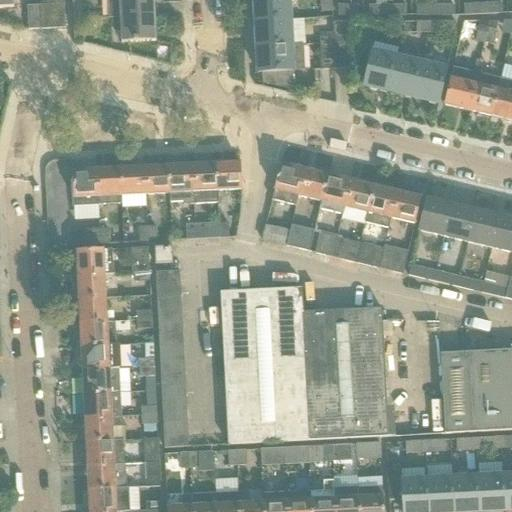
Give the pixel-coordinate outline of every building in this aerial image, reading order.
[(12,0),(0,0),(0,9),(14,8),(12,0)] [(71,0),(73,24),(82,23),(80,0),(71,0)] [(107,0),(108,20),(120,19),(153,17),(152,0),(107,0)] [(255,21),(255,23),(289,21),(288,0),(253,0),(254,6),(251,7),(251,8),(254,7),(255,20),(252,20),(252,21),(255,21)] [(331,0),(319,0),(320,14),(332,13),(331,0)] [(502,4),(483,5),(484,15),(503,15),(502,4)] [(55,6),(51,6),(52,30),(65,29),(64,5),(55,6)] [(482,5),(463,6),(464,17),(483,16),(482,5)] [(40,30),(39,6),(27,7),(28,31),(40,30)] [(51,6),(39,6),(40,30),(52,30),(51,6)] [(358,6),(337,6),(337,17),(358,17),(358,6)] [(368,6),(368,17),(387,17),(387,6),(368,6)] [(387,6),(387,17),(405,17),(405,6),(387,6)] [(416,6),(416,17),(435,17),(435,6),(416,6)] [(435,6),(435,17),(453,17),(453,6),(435,6)] [(153,17),(120,19),(121,44),(154,42),(153,17)] [(256,46),(256,48),(291,46),(289,21),(255,23),(256,45),(254,45),(254,46),(256,46)] [(82,23),(73,24),(74,41),(83,40),(82,23)] [(332,24),(333,38),(334,44),(335,70),(348,69),(345,23),(332,24)] [(428,23),(416,23),(416,34),(428,34),(428,23)] [(455,23),(428,23),(428,34),(455,34),(455,23)] [(487,28),(483,43),(492,45),(497,23),(488,23),(487,28)] [(475,41),(483,43),(487,28),(478,26),(475,41)] [(334,44),(319,45),(320,71),(335,70),(334,44)] [(258,70),(255,70),(255,71),(258,71),(258,74),(261,74),(262,84),(293,91),(292,72),(291,46),(256,48),(258,70)] [(386,92),(388,92),(396,59),(371,53),(363,86),(385,92),(384,94),(385,94),(386,92)] [(410,98),(412,98),(421,65),(396,59),(388,92),(409,98),(409,100),(410,100),(410,98)] [(421,65),(412,98),(434,103),(433,105),(434,106),(435,103),(438,104),(446,71),(421,65)] [(499,80),(490,117),(511,122),(511,68),(503,67),(500,79),(499,79),(499,80)] [(448,86),(443,106),(467,111),(476,75),(452,69),(448,86)] [(476,75),(467,111),(490,117),(499,80),(476,75)] [(240,164),(215,165),(216,192),(241,191),(240,164)] [(215,165),(191,166),(193,205),(217,204),(216,192),(215,165)] [(274,191),(272,201),(296,207),(298,197),(304,171),(280,165),(274,191)] [(191,166),(168,168),(169,194),(169,203),(183,202),(183,205),(193,205),(191,166)] [(168,168),(144,169),(145,195),(169,194),(168,168)] [(144,169),(120,170),(121,197),(145,195),(144,169)] [(120,170),(96,171),(98,206),(122,205),(121,197),(120,170)] [(98,206),(96,171),(72,172),(74,207),(98,206)] [(298,197),(321,203),(327,177),(304,171),(298,197)] [(343,215),(344,208),(351,182),(327,177),(321,203),(319,210),(343,215)] [(344,208),(368,214),(374,188),(351,182),(344,208)] [(374,188),(368,214),(365,223),(388,229),(391,219),(397,193),(374,188)] [(406,195),(397,193),(391,219),(415,225),(422,193),(409,190),(407,191),(406,195)] [(419,232),(444,238),(451,206),(427,200),(419,232)] [(444,238),(468,244),(476,212),(451,206),(444,238)] [(468,244),(492,250),(500,218),(476,212),(468,244)] [(492,250),(511,254),(511,220),(500,218),(492,250)] [(219,224),(220,239),(229,238),(228,224),(219,224)] [(207,225),(194,226),(195,240),(208,240),(207,225)] [(195,240),(194,226),(186,226),(187,241),(195,240)] [(289,233),(286,247),(309,252),(314,231),(291,226),(289,233)] [(265,227),(262,241),(286,247),(289,233),(265,227)] [(147,243),(147,228),(137,229),(138,243),(147,243)] [(156,228),(147,228),(147,243),(157,242),(156,228)] [(100,245),(99,230),(75,231),(76,246),(100,245)] [(108,230),(99,230),(100,245),(109,244),(108,230)] [(320,232),(315,254),(333,258),(337,239),(338,236),(320,232)] [(337,239),(333,258),(356,263),(360,244),(337,239)] [(360,244),(356,263),(379,269),(383,250),(360,244)] [(383,250),(379,269),(402,274),(408,252),(384,246),(383,250)] [(148,248),(129,249),(130,274),(133,274),(149,273),(148,248)] [(173,264),(172,248),(154,249),(155,265),(173,264)] [(96,250),(76,251),(78,275),(104,274),(113,274),(113,266),(112,264),(111,250),(111,249),(103,250),(96,250)] [(411,266),(408,276),(424,280),(427,270),(411,266)] [(155,273),(156,285),(180,284),(179,272),(155,273)] [(436,272),(433,282),(448,286),(451,276),(436,272)] [(149,273),(133,274),(134,283),(149,283),(149,273)] [(486,273),(481,294),(506,299),(510,279),(486,273)] [(78,275),(79,299),(106,298),(104,274),(78,275)] [(460,278),(457,288),(473,292),(475,282),(460,278)] [(156,285),(157,298),(181,297),(180,284),(156,285)] [(302,315),(302,314),(301,290),(220,294),(228,446),(308,442),(302,315)] [(157,298),(157,310),(181,309),(181,297),(157,298)] [(79,299),(80,323),(107,322),(106,298),(79,299)] [(157,310),(158,323),(182,322),(181,309),(157,310)] [(381,310),(302,314),(302,315),(308,442),(388,438),(381,310)] [(135,313),(136,320),(151,320),(151,312),(135,313)] [(151,320),(136,320),(136,331),(152,331),(151,320)] [(80,323),(81,347),(108,346),(107,333),(107,323),(107,322),(80,323)] [(129,322),(107,323),(107,333),(129,332),(129,322)] [(158,323),(159,335),(183,334),(182,322),(158,323)] [(159,335),(159,348),(183,347),(183,334),(159,335)] [(108,346),(81,347),(82,371),(118,369),(117,345),(108,346)] [(143,346),(144,360),(153,360),(152,346),(143,346)] [(159,348),(160,360),(184,359),(183,347),(159,348)] [(511,431),(511,351),(440,355),(444,435),(511,431)] [(160,360),(161,373),(184,372),(184,359),(160,360)] [(137,360),(138,368),(153,367),(153,360),(144,360),(137,360)] [(153,367),(138,368),(138,379),(144,379),(154,378),(153,367)] [(118,369),(120,393),(130,392),(129,368),(118,369)] [(82,371),(83,394),(120,393),(118,369),(82,371)] [(161,373),(161,385),(185,384),(184,372),(161,373)] [(145,393),(155,393),(154,378),(144,379),(145,393)] [(161,385),(162,398),(186,397),(185,384),(161,385)] [(120,393),(121,417),(122,416),(131,416),(130,392),(120,393)] [(83,394),(85,418),(121,417),(120,393),(83,394)] [(155,393),(145,393),(146,408),(156,407),(155,393)] [(162,398),(162,410),(186,409),(186,397),(162,398)] [(140,408),(141,415),(156,415),(156,407),(146,408),(140,408)] [(162,410),(163,423),(187,422),(186,409),(162,410)] [(156,415),(141,415),(141,427),(143,426),(155,426),(157,426),(156,415)] [(121,417),(85,418),(86,442),(113,441),(112,429),(122,428),(122,427),(123,427),(122,416),(121,417)] [(163,423),(164,435),(188,434),(187,422),(163,423)] [(188,434),(164,435),(164,448),(165,450),(188,448),(188,447),(188,434)] [(495,438),(476,439),(476,451),(496,451),(495,438)] [(476,451),(476,439),(456,440),(456,452),(476,451)] [(86,442),(87,466),(114,465),(124,464),(123,440),(113,441),(86,442)] [(143,440),(143,456),(158,456),(158,440),(143,440)] [(445,441),(425,442),(426,454),(446,453),(445,441)] [(426,454),(425,442),(405,443),(406,455),(426,454)] [(366,445),(356,445),(357,461),(367,460),(366,445)] [(350,446),(332,447),(332,462),(351,461),(350,446)] [(308,447),(284,448),(285,464),(308,464),(308,447)] [(332,447),(322,447),(323,462),(332,462),(332,447)] [(285,464),(284,448),(261,449),(262,465),(285,464)] [(198,452),(198,454),(199,469),(199,471),(213,470),(212,451),(198,452)] [(245,451),(237,452),(238,467),(246,466),(245,451)] [(228,452),(227,452),(228,467),(238,467),(237,452),(228,452)] [(189,454),(180,455),(181,470),(190,469),(189,454)] [(198,454),(189,454),(190,469),(199,469),(198,454)] [(158,456),(143,456),(144,465),(159,464),(158,456)] [(114,465),(87,466),(88,490),(115,488),(115,489),(125,489),(125,476),(124,464),(114,465)] [(159,464),(144,465),(145,474),(159,473),(159,464)] [(159,473),(145,474),(145,487),(160,486),(159,473)] [(401,476),(388,476),(388,480),(389,500),(403,500),(403,511),(428,511),(427,481),(402,482),(401,476)] [(511,476),(503,477),(504,511),(511,511),(511,476)] [(503,477),(477,478),(479,511),(494,511),(504,511),(503,477)] [(479,511),(477,478),(452,479),(454,511),(479,511)] [(454,511),(452,479),(427,481),(428,511),(454,511)] [(323,493),(310,493),(311,511),(335,511),(334,490),(334,482),(323,483),(323,493)] [(115,488),(88,490),(89,511),(120,511),(129,511),(128,489),(115,489),(115,488)] [(137,488),(128,489),(129,511),(138,511),(137,488)] [(383,511),(382,488),(358,489),(359,511),(383,511)] [(359,511),(358,489),(334,490),(335,511),(359,511)] [(311,511),(310,493),(287,494),(287,511),(311,511)] [(239,511),(239,494),(215,496),(215,511),(239,511)] [(249,494),(239,494),(239,511),(263,511),(263,503),(250,504),(249,494)] [(263,496),(263,503),(263,511),(287,511),(287,494),(263,496)] [(215,511),(215,496),(191,497),(192,511),(215,511)] [(192,511),(191,497),(181,497),(182,507),(167,508),(167,511),(192,511)] [(161,503),(146,503),(145,511),(147,511),(162,511),(161,503)]
